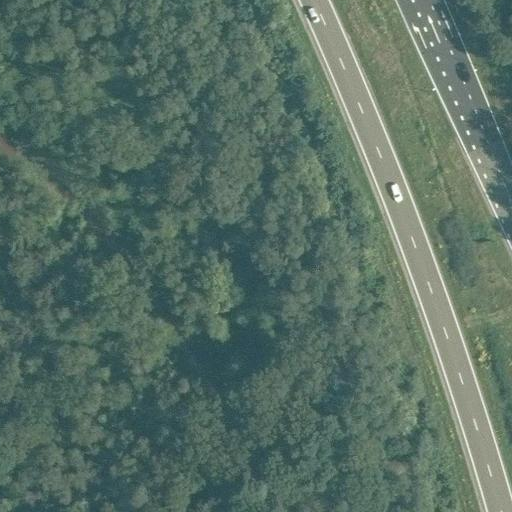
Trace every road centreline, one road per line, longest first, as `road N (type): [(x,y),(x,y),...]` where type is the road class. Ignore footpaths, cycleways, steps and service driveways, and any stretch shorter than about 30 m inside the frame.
road 1 (trunk): [(315,0),(427,283),(498,511)]
road 2 (trunk): [(511,212),(428,0)]
